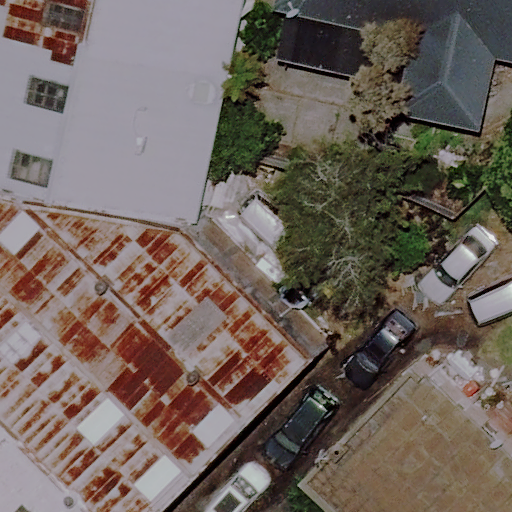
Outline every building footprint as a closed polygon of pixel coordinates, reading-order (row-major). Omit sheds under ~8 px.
[(200,0),(0,0),(0,214),(152,244),(200,0)] [(511,0),(294,0),(511,65),(511,0)] [(367,93),(271,69),(250,152),(346,175),(367,93)] [(0,511),(129,511),(270,367),(152,244),(0,214),(0,511)] [(496,511),(511,496),(511,485),(390,368),(272,490),(294,511),(496,511)]
